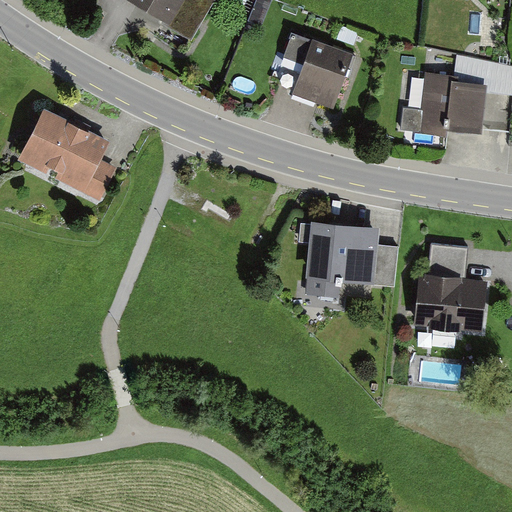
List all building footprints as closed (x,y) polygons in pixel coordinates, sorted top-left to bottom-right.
[(216,0),(130,0),(194,38),(216,0)] [(354,53),(293,32),(285,55),(304,62),(295,89),(337,104),(354,53)] [(488,82),(426,74),(422,110),(404,108),(403,130),(451,135),(452,128),(483,131),(488,82)] [(113,141),(46,107),(19,160),(100,202),(117,169),(103,162),(113,141)] [(378,229),(314,223),(307,293),(340,297),(342,279),(373,282),(374,279),(392,281),(396,249),(376,247),(378,229)] [(430,272),(423,271),(418,324),(486,330),(490,282),(466,279),(469,248),(432,245),(430,272)] [(425,363),(423,384),(462,387),(464,366),(425,363)]
